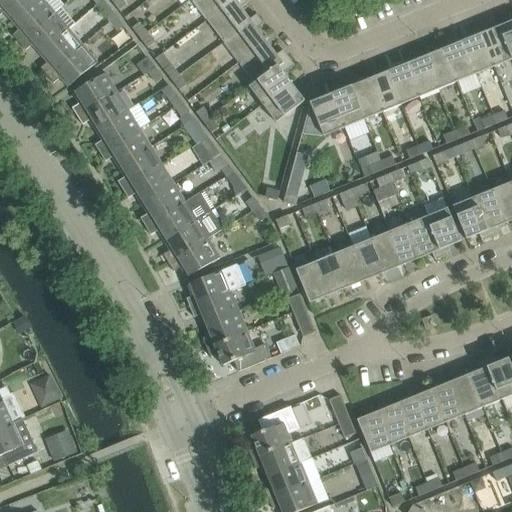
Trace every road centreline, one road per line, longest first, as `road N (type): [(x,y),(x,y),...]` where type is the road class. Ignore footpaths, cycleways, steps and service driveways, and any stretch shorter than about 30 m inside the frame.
road 1 (unclassified): [(175,427),(127,306),(48,165),(0,104)]
road 2 (residential): [(272,0),(310,49),(331,55),(463,0)]
road 3 (residential): [(361,353),(175,427)]
road 4 (residential): [(511,261),(442,288),(361,353)]
road 5 (residential): [(361,353),(405,351),(511,318)]
